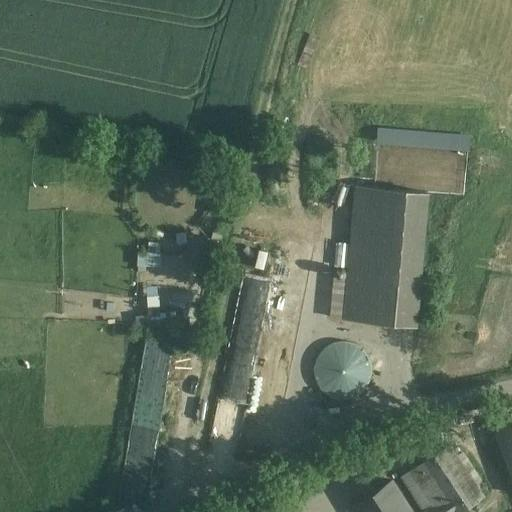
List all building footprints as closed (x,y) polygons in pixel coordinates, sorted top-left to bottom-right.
[(429,191),(358,186),(345,319),(416,324),(429,191)] [(311,260),(280,255),(276,281),(286,283),(285,289),(305,293),(311,260)] [(511,426),(495,433),(511,479),(511,426)] [(426,511),(425,511),(458,511),(484,496),(449,444),(402,476),(426,511)] [(413,511),(393,480),(352,507),(355,511),(413,511)] [(286,511),(278,498),(254,511),(286,511)]
